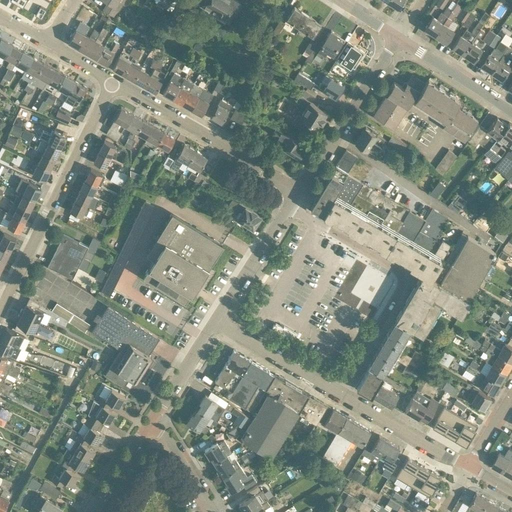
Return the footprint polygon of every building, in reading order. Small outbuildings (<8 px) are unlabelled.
[(36,0),(19,0),(17,4),(30,11),(36,0)] [(52,3),(46,0),(36,0),(30,11),(43,19),(52,3)] [(128,4),(130,0),(105,0),(108,2),(103,10),(113,16),(118,9),(119,9),(122,4),(124,5),(128,4)] [(156,0),(156,1),(172,11),(176,6),(179,0),(156,0)] [(241,3),(235,0),(198,0),(197,2),(199,2),(198,3),(208,9),(207,10),(219,17),(219,16),(228,22),(232,16),(235,18),(237,18),(239,17),(241,16),(242,14),(243,11),(242,10),(242,8),(239,7),(241,3)] [(388,0),(387,2),(397,9),(403,0),(388,0)] [(443,9),(447,0),(438,0),(436,4),(443,9)] [(455,5),(451,10),(435,36),(446,43),(458,24),(452,21),(462,6),(456,3),(455,5)] [(177,22),(184,11),(176,6),(172,11),(169,17),(164,25),(173,29),(177,22)] [(299,29),(307,16),(301,11),(294,7),(286,20),(299,29)] [(435,36),(451,10),(447,7),(443,14),(441,12),(437,19),(432,16),(424,29),(435,36)] [(464,22),(471,12),(463,7),(456,17),(464,22)] [(464,55),(480,29),(489,15),(484,12),(471,32),(466,29),(461,35),(460,35),(452,47),(464,55)] [(471,12),(464,22),(463,25),(468,28),(476,16),(471,12)] [(484,24),(490,28),(497,18),(491,14),(484,24)] [(307,16),(299,29),(313,37),(321,24),(314,20),(307,16)] [(278,34),(285,24),(279,20),(273,31),(278,34)] [(78,48),(85,34),(81,32),(85,25),(79,21),(74,29),(75,30),(68,42),(78,48)] [(96,58),(104,45),(101,43),(109,30),(103,26),(99,33),(87,53),(96,58)] [(87,53),(99,33),(94,29),(89,37),(85,34),(78,48),(87,53)] [(490,45),(496,34),(489,29),(482,40),(480,39),(484,32),(485,33),(485,32),(480,29),(464,55),(474,61),(482,49),(480,48),(484,42),(490,45)] [(146,40),(150,34),(143,30),(140,36),(146,40)] [(315,45),(307,58),(305,61),(310,64),(316,55),(321,58),(323,55),(324,56),(326,52),(332,56),(342,41),(335,37),(337,35),(331,31),(320,48),(315,45)] [(496,34),(490,45),(495,49),(502,38),(496,34)] [(0,54),(4,57),(11,45),(0,38),(0,54)] [(104,45),(96,58),(107,64),(114,52),(115,52),(119,44),(114,41),(109,48),(104,45)] [(307,58),(315,45),(316,44),(310,41),(301,55),(307,58)] [(350,68),(361,51),(347,42),(337,58),(343,61),(342,63),(350,68)] [(491,73),(508,47),(503,43),(494,57),(488,53),(480,66),(491,73)] [(15,64),(22,51),(11,45),(4,57),(10,60),(6,67),(8,68),(5,73),(12,77),(15,72),(11,70),(15,64)] [(133,57),(136,50),(138,48),(135,46),(133,48),(132,48),(128,55),(133,57)] [(508,47),(491,73),(501,79),(506,73),(511,76),(511,74),(511,57),(508,54),(511,49),(508,47)] [(136,50),(133,57),(137,60),(141,53),(136,50)] [(22,51),(15,64),(20,67),(25,70),(33,57),(22,51)] [(123,74),(131,60),(120,54),(112,67),(123,74)] [(32,83),(43,63),(33,57),(25,70),(21,77),(29,81),(26,85),(33,89),(35,84),(32,83)] [(154,69),(158,61),(154,59),(150,67),(154,69)] [(140,70),(140,69),(142,66),(131,60),(123,74),(134,80),(140,70)] [(172,98),(184,78),(175,72),(180,63),(176,60),(168,74),(171,76),(162,93),(172,98)] [(154,69),(159,72),(163,64),(158,61),(154,69)] [(32,83),(35,84),(38,86),(43,88),(43,89),(54,70),(43,63),(32,83)] [(151,75),(140,69),(140,70),(134,80),(145,86),(151,75)] [(54,94),(64,76),(54,70),(43,89),(50,93),(47,97),(54,101),(57,96),(54,94)] [(12,77),(5,73),(3,77),(7,80),(9,81),(12,77)] [(162,79),(157,76),(152,73),(151,75),(145,86),(156,92),(162,81),(161,81),(162,79)] [(425,84),(411,75),(407,82),(406,82),(403,87),(394,81),(373,114),(394,127),(415,94),(417,95),(414,101),(445,121),(442,126),(465,140),(478,120),(456,106),(460,101),(427,80),(425,84)] [(64,100),(75,82),(64,76),(54,94),(57,96),(64,100)] [(310,90),(314,83),(302,76),(298,82),(310,90)] [(182,104),(193,83),(184,78),(172,98),(182,104)] [(220,90),(225,81),(219,78),(214,87),(220,90)] [(343,86),(329,78),(326,84),(321,82),(318,87),(322,90),(322,89),(335,98),(343,86)] [(225,81),(220,90),(219,92),(225,96),(232,84),(225,80),(225,81)] [(75,82),(64,100),(76,106),(86,88),(75,82)] [(191,109),(203,89),(193,83),(182,104),(191,109)] [(203,89),(191,109),(201,115),(208,103),(209,103),(214,95),(207,91),(203,98),(199,96),(203,89)] [(323,110),(324,108),(319,104),(317,106),(311,103),(315,97),(302,89),(295,101),(303,106),(305,103),(308,104),(301,116),(297,113),(292,123),(305,131),(310,124),(318,129),(327,113),(323,110)] [(221,123),(231,105),(220,99),(210,117),(221,123)] [(67,123),(70,116),(69,116),(70,114),(59,107),(57,111),(54,118),(67,123)] [(125,127),(132,114),(120,108),(106,134),(117,140),(121,134),(121,133),(116,130),(119,124),(125,127)] [(246,114),(238,109),(236,108),(232,119),(241,124),(246,114)] [(128,137),(126,141),(133,145),(135,141),(132,139),(135,133),(142,120),(132,114),(125,127),(131,130),(127,137),(128,137)] [(498,137),(507,125),(497,117),(486,131),(480,125),(468,141),(475,148),(479,143),(487,150),(496,138),(498,136),(498,137)] [(13,124),(21,128),(24,121),(16,118),(13,124)] [(142,120),(135,133),(146,139),(153,126),(142,120)] [(510,147),(511,144),(511,124),(509,122),(507,125),(498,137),(498,136),(496,138),(487,150),(483,154),(495,162),(505,150),(499,145),(503,141),(510,147)] [(26,128),(40,136),(43,130),(29,123),(26,128)] [(22,129),(14,125),(10,133),(19,137),(22,129)] [(156,145),(163,132),(153,126),(146,139),(156,145)] [(376,134),(366,128),(365,127),(355,143),(367,151),(370,148),(376,152),(384,140),(378,135),(377,134),(376,134)] [(31,141),(34,133),(25,129),(22,137),(31,141)] [(299,158),(304,150),(303,149),(305,146),(298,141),(290,136),(280,131),(275,129),(272,135),(287,142),(283,148),(299,158)] [(48,142),(60,148),(66,136),(54,130),(48,142)] [(163,132),(156,145),(168,151),(174,139),(163,132)] [(60,148),(48,142),(35,135),(33,139),(40,142),(36,149),(43,152),(55,159),(60,148)] [(404,153),(409,146),(392,135),(387,143),(404,153)] [(8,136),(4,144),(13,148),(17,140),(8,136)] [(98,151),(110,157),(116,146),(104,140),(98,151)] [(126,141),(123,146),(124,146),(130,150),(133,145),(126,141)] [(187,164),(195,151),(183,144),(174,160),(167,156),(162,167),(169,170),(170,168),(177,171),(182,161),(187,164)] [(511,173),(511,144),(510,147),(511,147),(494,168),(504,175),(507,179),(511,173)] [(147,154),(154,158),(156,153),(150,149),(147,154)] [(357,157),(346,150),(311,207),(323,215),(348,174),(357,157)] [(453,161),(457,156),(448,150),(445,155),(453,161)] [(105,168),(110,157),(98,151),(93,162),(105,168)] [(195,151),(188,164),(199,171),(207,158),(195,151)] [(50,170),(55,159),(43,152),(37,163),(50,170)] [(151,163),(154,158),(147,154),(144,159),(151,163)] [(14,163),(26,169),(30,161),(18,155),(14,163)] [(453,161),(445,155),(441,160),(450,166),(453,161)] [(450,166),(441,160),(437,165),(446,171),(450,166)] [(44,181),(50,170),(37,163),(32,175),(44,181)] [(446,171),(437,165),(434,170),(442,176),(446,171)] [(85,179),(97,185),(97,184),(99,185),(104,175),(102,174),(90,168),(85,179)] [(112,175),(125,181),(128,176),(115,170),(112,175)] [(201,185),(203,180),(205,176),(198,172),(197,175),(191,172),(188,178),(201,185)] [(378,192),(348,174),(323,215),(355,233),(378,192)] [(123,186),(125,181),(112,175),(110,180),(123,186)] [(92,195),(97,185),(85,179),(80,189),(92,195)] [(203,180),(201,185),(207,188),(209,184),(203,180)] [(435,198),(444,185),(439,181),(429,194),(435,198)] [(19,191),(35,199),(41,188),(28,182),(25,188),(23,187),(20,191),(19,191)] [(87,206),(92,195),(80,189),(75,200),(87,206)] [(458,195),(467,202),(471,196),(463,189),(458,195)] [(203,203),(196,199),(198,192),(194,190),(187,202),(201,208),(203,203)] [(30,210),(35,199),(19,191),(14,201),(13,201),(12,201),(30,210)] [(410,210),(378,192),(355,233),(386,252),(410,210)] [(457,213),(467,202),(458,195),(449,207),(457,213)] [(253,229),(261,216),(244,206),(239,202),(231,199),(228,204),(240,212),(236,218),(253,229)] [(30,210),(12,201),(10,200),(8,203),(11,204),(7,212),(12,214),(25,221),(30,210)] [(81,217),(87,206),(75,200),(70,211),(81,217)] [(425,219),(410,210),(386,252),(417,270),(429,249),(447,218),(432,208),(425,219)] [(7,212),(5,211),(2,217),(9,220),(7,226),(19,232),(25,221),(12,214),(7,212)] [(143,276),(185,302),(190,294),(192,295),(193,293),(191,292),(196,284),(198,285),(223,244),(171,212),(146,253),(154,258),(143,276)] [(106,227),(109,220),(103,217),(100,224),(106,227)] [(499,229),(494,236),(501,241),(506,234),(499,229)] [(0,245),(10,250),(16,239),(3,233),(1,238),(0,237),(0,245)] [(79,244),(73,241),(73,240),(63,234),(47,267),(72,279),(81,261),(88,247),(80,243),(79,244)] [(438,276),(471,295),(496,252),(468,236),(458,253),(452,250),(438,276)] [(435,253),(429,249),(417,270),(423,273),(419,279),(428,284),(431,279),(432,279),(433,278),(432,277),(450,245),(442,240),(435,253)] [(0,258),(5,261),(10,250),(0,245),(0,258)] [(502,252),(499,257),(504,261),(508,255),(502,252)] [(106,271),(100,268),(95,278),(101,281),(106,271)] [(468,300),(471,295),(438,276),(435,280),(434,279),(433,280),(432,279),(431,279),(428,284),(419,279),(395,320),(411,329),(423,336),(441,305),(461,317),(470,301),(468,300)] [(503,297),(510,301),(511,296),(505,293),(503,297)] [(19,312),(38,322),(43,312),(37,309),(40,304),(29,297),(23,309),(21,308),(19,312)] [(77,327),(82,319),(57,303),(52,311),(77,327)] [(159,338),(108,306),(101,316),(97,313),(93,320),(97,322),(91,332),(121,350),(105,375),(123,386),(129,378),(136,383),(147,366),(151,358),(152,359),(152,357),(148,355),(159,338)] [(494,312),(507,319),(510,315),(496,307),(494,312)] [(34,331),(38,322),(19,312),(17,316),(20,317),(14,328),(26,334),(28,328),(34,331)] [(511,322),(507,319),(494,312),(491,316),(506,325),(506,326),(511,329),(511,332),(510,335),(511,336),(511,322)] [(399,350),(411,329),(395,320),(371,362),(368,366),(384,375),(394,358),(399,350)] [(498,333),(502,328),(492,321),(488,328),(498,333)] [(38,323),(34,331),(49,339),(53,331),(38,323)] [(467,336),(454,328),(452,327),(446,337),(450,339),(458,344),(460,340),(463,342),(464,341),(488,355),(485,361),(491,364),(491,365),(505,373),(511,362),(481,344),(467,336)] [(6,328),(1,339),(19,348),(19,347),(22,348),(27,338),(6,328)] [(0,340),(0,351),(9,356),(16,359),(21,349),(19,348),(1,339),(0,340)] [(491,343),(484,340),(481,344),(511,362),(511,348),(504,344),(500,349),(491,344),(491,343)] [(24,350),(31,353),(33,348),(26,345),(24,350)] [(250,360),(233,350),(221,370),(238,380),(250,360)] [(399,350),(394,358),(406,366),(402,373),(410,377),(423,355),(415,350),(411,357),(399,350)] [(0,364),(18,373),(20,369),(11,365),(14,360),(0,353),(0,364)] [(252,411),(274,374),(250,360),(238,380),(228,397),(252,411)] [(469,365),(475,369),(478,364),(472,360),(469,365)] [(101,364),(93,361),(91,368),(98,371),(101,364)] [(16,378),(18,373),(0,364),(0,375),(5,378),(15,382),(16,378)] [(475,369),(469,365),(468,365),(465,369),(476,376),(472,382),(478,386),(493,394),(499,383),(485,375),(475,369)] [(499,383),(505,373),(491,365),(485,375),(499,383)] [(382,379),(384,375),(368,366),(364,372),(365,372),(358,384),(357,384),(356,387),(371,396),(372,396),(382,402),(383,402),(392,407),(399,394),(390,389),(392,385),(382,379)] [(238,380),(221,370),(212,386),(212,388),(228,397),(238,380)] [(313,397),(294,386),(274,374),(252,411),(255,413),(239,440),(272,458),(298,413),(302,415),(313,397)] [(3,383),(5,378),(0,375),(0,385),(10,391),(12,387),(3,383)] [(445,391),(450,394),(454,396),(458,390),(443,380),(439,387),(445,391)] [(477,391),(473,388),(473,387),(468,383),(465,388),(470,392),(467,397),(472,400),(471,402),(484,409),(491,398),(478,390),(477,391)] [(0,391),(8,395),(10,391),(0,385),(0,391)] [(101,397),(97,403),(108,409),(112,404),(120,409),(126,399),(111,390),(105,400),(101,397)] [(430,399),(416,391),(405,411),(426,423),(438,403),(431,398),(430,399)] [(198,410),(210,418),(214,410),(213,410),(214,408),(219,412),(223,407),(231,412),(234,407),(221,398),(218,403),(205,395),(200,403),(201,404),(198,410)] [(317,420),(326,406),(325,406),(326,405),(313,397),(302,415),(300,420),(313,428),(316,423),(317,420)] [(117,414),(111,411),(108,409),(97,403),(93,400),(93,401),(88,415),(90,416),(88,418),(99,425),(102,419),(105,421),(111,425),(117,414)] [(455,412),(443,405),(432,425),(443,432),(455,412)] [(361,446),(370,431),(354,421),(346,417),(332,409),(326,406),(317,420),(324,424),(329,427),(328,429),(336,433),(322,458),(337,466),(352,440),(361,446)] [(49,418),(52,412),(42,407),(39,412),(49,418)] [(205,425),(210,418),(198,410),(194,416),(192,415),(187,422),(199,430),(199,431),(205,435),(209,429),(203,425),(203,424),(205,425)] [(466,419),(455,412),(443,432),(454,439),(466,419)] [(96,430),(99,425),(88,418),(85,424),(89,427),(83,436),(90,441),(98,446),(104,435),(96,430)] [(477,426),(466,419),(454,439),(466,446),(477,426)] [(229,439),(238,433),(235,428),(226,434),(229,439)] [(36,437),(27,432),(24,437),(34,441),(36,437)] [(90,441),(83,436),(79,434),(69,450),(74,452),(89,461),(95,451),(87,446),(90,441)] [(381,456),(389,441),(379,435),(374,444),(369,441),(361,454),(377,463),(381,456)] [(295,444),(301,447),(305,441),(299,438),(295,444)] [(22,440),(19,446),(25,449),(28,443),(22,440)] [(215,463),(231,452),(224,441),(218,444),(217,442),(205,450),(209,458),(211,457),(215,463)] [(394,456),(400,447),(389,441),(381,456),(386,459),(382,466),(386,468),(392,472),(399,459),(394,456)] [(511,459),(511,457),(511,450),(509,449),(505,456),(500,453),(492,466),(503,473),(511,459)] [(223,477),(236,469),(240,466),(236,459),(237,458),(233,451),(231,452),(215,463),(223,477)] [(83,471),(89,461),(74,452),(68,462),(64,459),(60,465),(65,468),(71,471),(75,466),(83,471)] [(245,463),(252,459),(248,453),(241,457),(245,463)] [(418,463),(407,456),(395,476),(406,482),(418,463)] [(511,457),(511,459),(503,473),(511,477),(511,457)] [(429,470),(418,463),(407,483),(418,490),(429,470)] [(298,471),(294,465),(290,468),(293,474),(298,471)] [(236,469),(223,477),(227,483),(225,484),(231,492),(242,484),(245,489),(256,482),(252,474),(247,477),(240,466),(236,469)] [(324,473),(320,466),(313,471),(317,477),(324,473)] [(80,477),(71,471),(65,468),(59,477),(54,475),(51,481),(62,487),(65,482),(74,487),(80,477)] [(366,475),(355,469),(353,473),(350,471),(347,477),(350,479),(351,477),(361,484),(366,475)] [(441,477),(430,470),(418,490),(429,497),(441,477)] [(0,496),(8,480),(0,476),(0,496)] [(32,478),(27,486),(37,491),(41,483),(32,478)] [(8,480),(0,496),(0,510),(2,511),(3,511),(9,500),(9,501),(12,493),(7,491),(12,482),(8,480)] [(55,499),(60,492),(44,482),(39,489),(55,499)] [(262,504),(255,494),(261,491),(257,485),(247,492),(250,497),(239,504),(244,511),(248,511),(256,507),(262,504)] [(350,507),(355,498),(348,494),(343,503),(350,507)] [(479,511),(480,511),(487,501),(475,494),(465,511),(472,511),(474,509),(479,511)] [(335,500),(333,495),(325,500),(328,504),(335,500)] [(34,506),(39,509),(37,511),(58,511),(60,508),(46,499),(40,496),(34,506)] [(273,496),(268,500),(271,505),(276,501),(273,496)] [(399,511),(397,510),(400,505),(389,498),(384,508),(366,496),(362,502),(375,510),(378,511),(399,511)] [(274,511),(270,506),(267,500),(262,504),(256,507),(259,511),(274,511)] [(495,511),(498,507),(487,501),(480,511),(495,511)]
